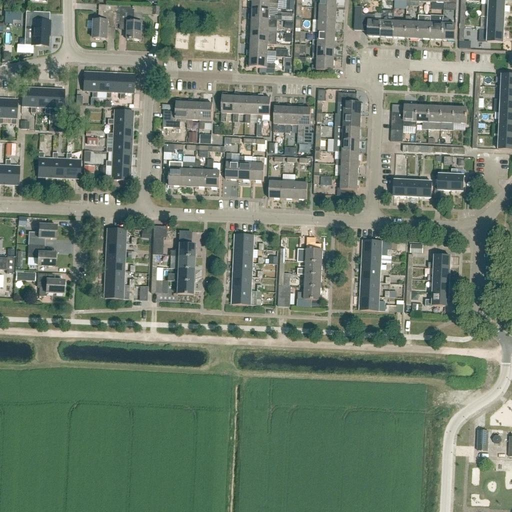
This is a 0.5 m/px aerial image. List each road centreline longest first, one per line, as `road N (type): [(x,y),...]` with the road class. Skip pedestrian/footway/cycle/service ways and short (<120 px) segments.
road 1 (track): [(505,355),(0,332)]
road 2 (residential): [(142,212),(373,222)]
road 3 (residential): [(374,87),(150,75)]
road 4 (residential): [(506,343),(500,385),(448,434),(443,511)]
road 5 (residential): [(0,206),(142,212)]
road 6 (residential): [(492,68),(375,63),(374,87)]
road 7 (residential): [(142,212),(150,75)]
road 8 (residential): [(373,222),(374,87)]
road 9 (residential): [(477,227),(477,308),(506,343)]
